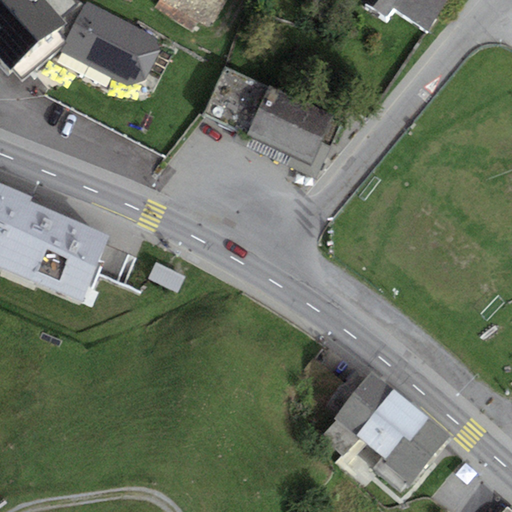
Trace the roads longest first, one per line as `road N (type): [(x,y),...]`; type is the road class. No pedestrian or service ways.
road 1 (residential): [(503,2),(262,274)]
road 2 (primary): [(511,471),(344,329),(262,274)]
road 3 (primary): [(262,274),(151,216),(0,153)]
road 4 (track): [(174,511),(136,493),(18,511)]
